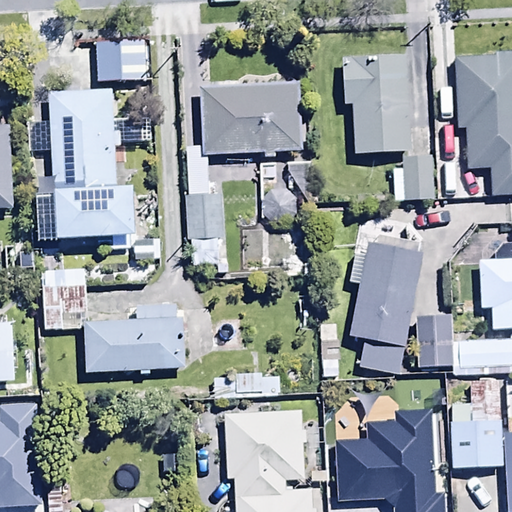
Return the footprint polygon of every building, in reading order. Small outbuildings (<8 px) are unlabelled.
[(92,48),(93,88),(143,86),(141,46),(92,48)] [(511,61),(450,65),(454,134),(463,134),(465,175),(487,173),(489,201),(511,199),(511,61)] [(407,156),(403,62),(338,65),(340,110),(350,110),(352,158),(407,156)] [(292,88),(197,93),(200,151),(183,152),(184,245),(188,245),(189,271),(215,270),(215,275),(226,275),(222,254),(216,254),(216,244),(222,244),(220,200),(206,200),(204,161),(295,157),(292,88)] [(110,136),(108,96),(46,99),(50,199),(33,199),(35,248),(130,243),(128,192),(113,193),(111,151),(116,151),(115,136),(110,136)] [(7,131),(0,131),(0,214),(11,214),(7,131)] [(391,173),(392,206),(431,205),(430,163),(401,163),(401,172),(391,173)] [(285,177),(300,201),(312,201),(311,166),(285,166),(285,177)] [(376,220),(356,228),(345,287),(356,289),(346,342),(361,345),(356,372),(395,379),(421,240),(409,226),(376,220)] [(511,263),(475,265),(477,314),(488,313),(489,337),(511,335),(511,263)] [(85,289),(42,290),(42,335),(81,334),(84,379),(182,372),(179,328),(183,328),(182,314),(176,314),(176,309),(132,312),(133,325),(85,328),(85,289)] [(450,373),(449,348),(448,321),(412,322),(414,374),(450,373)] [(335,328),(319,329),(320,380),(337,380),(335,328)] [(0,386),(13,386),(12,329),(0,329),(0,386)] [(511,379),(510,346),(449,348),(450,373),(450,381),(511,379)] [(277,377),(243,378),(243,402),(278,401),(277,377)] [(499,473),(496,387),(466,388),(467,409),(448,410),(449,428),(447,428),(449,475),(499,473)] [(297,416),(221,420),(224,486),(230,486),(231,511),(308,511),(308,495),(282,497),(282,486),(301,485),(297,416)]
